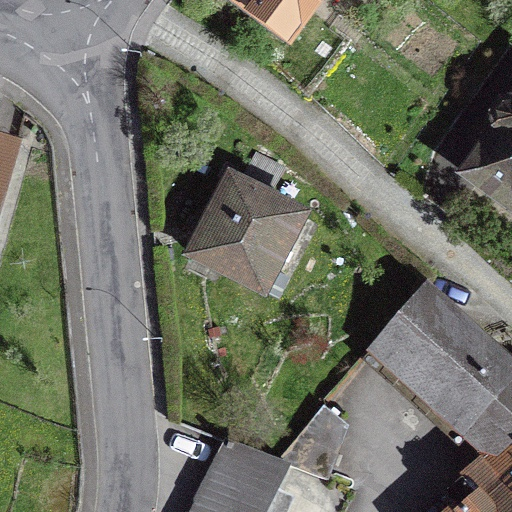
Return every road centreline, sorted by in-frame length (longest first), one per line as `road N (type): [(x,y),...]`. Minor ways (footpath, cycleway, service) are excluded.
road 1 (residential): [(120,0),(511,318)]
road 2 (residential): [(34,35),(92,153),(120,364),(121,511)]
